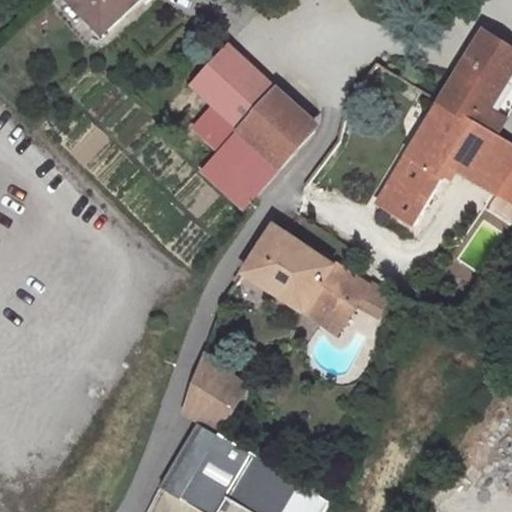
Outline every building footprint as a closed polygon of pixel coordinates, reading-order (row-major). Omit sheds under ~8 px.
[(73,0),(100,30),(134,0),(73,0)] [(511,47),(485,31),(440,104),(476,127),(511,148),(511,123),(506,120),(511,110),(511,47)] [(207,105),(242,70),(218,49),(184,84),(204,103),(207,105)] [(207,105),(233,131),(267,90),(242,70),(207,105)] [(267,90),(233,131),(274,171),(311,126),(267,90)] [(274,171),(233,131),(207,105),(204,103),(182,127),(211,154),(201,168),(245,208),(274,171)] [(410,228),(450,169),(476,127),(440,104),(377,204),(410,228)] [(511,148),(476,127),(450,169),(511,204),(511,148)] [(242,213),(245,208),(201,168),(197,173),(242,213)] [(357,288),(268,226),(236,270),(330,334),(350,303),(371,318),(380,295),(361,283),(357,288)] [(226,325),(212,316),(206,337),(216,342),(226,325)] [(178,411),(212,432),(241,386),(197,358),(178,411)] [(273,511),(294,481),(212,432),(168,495),(194,511),(209,511),(222,493),(250,511),(273,511)]
